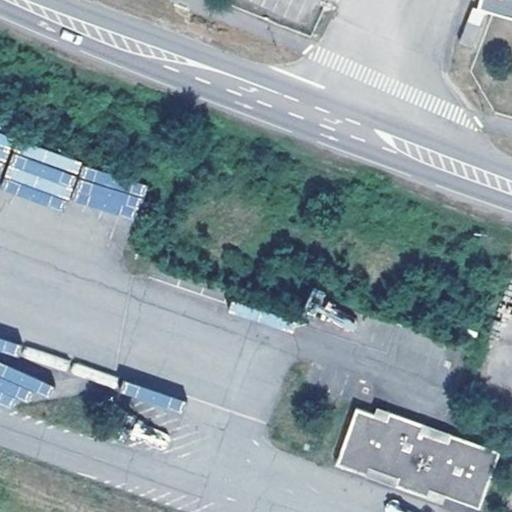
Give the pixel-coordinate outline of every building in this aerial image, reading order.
[(511,0),(477,0),(476,5),(511,14),(511,0)] [(465,17),(460,36),(475,40),(480,21),(465,17)] [(0,163),(10,136),(0,132),(0,163)] [(86,167),(76,203),(135,218),(145,183),(86,167)] [(477,505),(497,450),(375,406),(373,413),(356,407),(336,461),(442,500),(444,493),(477,505)]
